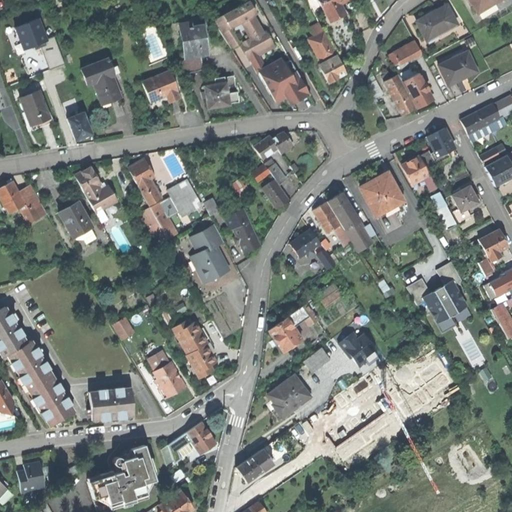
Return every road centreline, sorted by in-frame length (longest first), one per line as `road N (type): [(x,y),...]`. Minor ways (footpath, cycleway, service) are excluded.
road 1 (residential): [(0,167),(266,124),(328,123)]
road 2 (residential): [(347,162),(304,199),(265,261),(244,386)]
road 3 (residential): [(244,386),(166,428),(0,446)]
road 4 (unknown): [(155,430),(143,389),(76,372),(8,276)]
road 5 (residential): [(415,0),(383,33),(328,123)]
road 6 (residential): [(444,114),(511,240)]
road 7 (residential): [(216,511),(244,386)]
